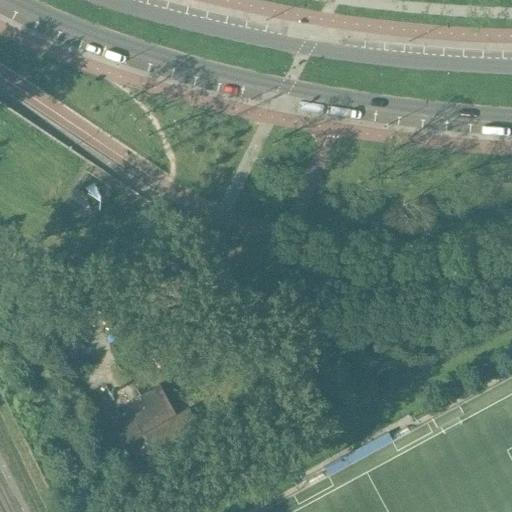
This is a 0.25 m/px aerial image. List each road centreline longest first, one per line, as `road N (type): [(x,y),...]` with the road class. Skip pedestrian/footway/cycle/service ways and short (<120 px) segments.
road 1 (secondary): [(19,0),(97,35),(210,69),(327,96),(511,115)]
road 2 (secondary): [(511,67),(374,58),(218,30),(110,0)]
